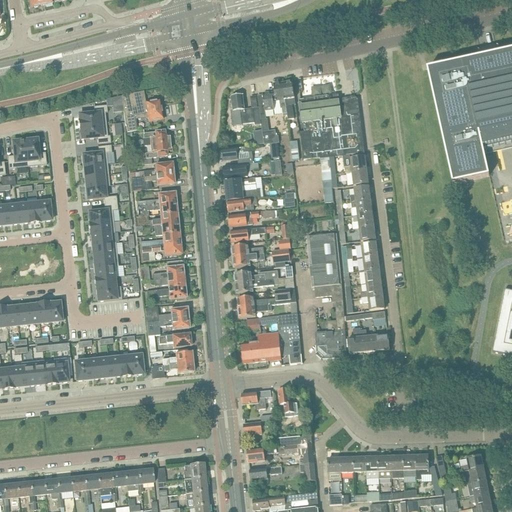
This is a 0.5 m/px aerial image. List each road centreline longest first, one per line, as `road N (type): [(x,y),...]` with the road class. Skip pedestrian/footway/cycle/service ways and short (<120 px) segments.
road 1 (residential): [(407,436),(371,149)]
road 2 (unclassified): [(241,76),(511,16)]
road 3 (tertiary): [(221,385),(199,155)]
road 4 (residential): [(0,467),(229,442)]
road 5 (residential): [(0,409),(221,385)]
road 6 (residential): [(221,385),(313,378),(368,435),(407,436)]
road 7 (residential): [(0,128),(52,123),(65,235)]
road 8 (residential): [(65,235),(71,286),(0,293)]
road 9 (tertiary): [(199,155),(198,33)]
